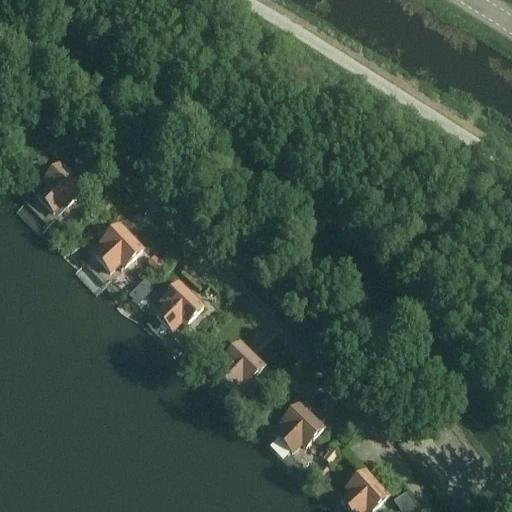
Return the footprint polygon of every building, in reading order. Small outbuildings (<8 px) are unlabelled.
[(67,209),(84,192),(59,168),(42,185),(47,190),(37,200),(53,215),(62,205),(67,209)] [(124,270),(142,254),(118,229),(100,246),(105,250),(94,260),(109,276),(120,266),(124,270)] [(185,328),(191,322),(202,311),(178,287),(161,305),(165,309),(155,319),(171,334),(181,324),(185,328)] [(246,388),(263,370),(239,347),(222,364),(226,368),(216,379),(232,394),(242,384),(246,388)] [(306,450),(323,432),(298,408),(281,426),(285,430),(276,441),(291,456),(301,446),(306,450)] [(354,449),(368,466),(379,457),(364,440),(354,449)] [(330,468),(338,457),(331,451),(323,462),(330,468)] [(365,511),(374,511),(388,500),(364,474),(346,491),(350,496),(340,505),(346,511),(365,511)]
